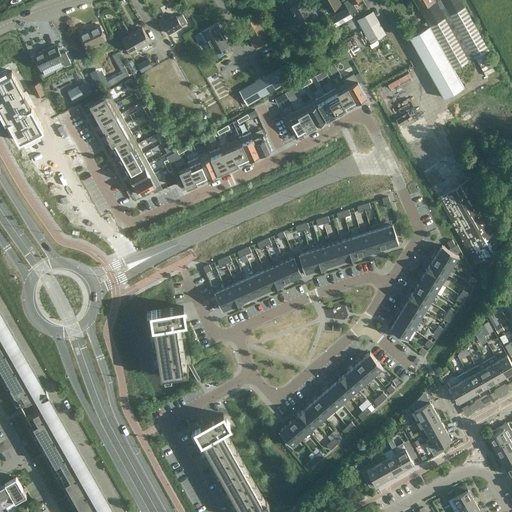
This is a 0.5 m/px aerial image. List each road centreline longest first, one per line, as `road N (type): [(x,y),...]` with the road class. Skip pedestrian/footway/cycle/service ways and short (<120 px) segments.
road 1 (residential): [(386,158),(361,115),(126,221),(67,124)]
road 2 (residential): [(154,254),(386,158)]
road 3 (residential): [(0,298),(121,511)]
road 4 (tertiary): [(170,511),(112,404),(88,317)]
road 5 (tertiary): [(55,330),(145,511)]
road 6 (residential): [(247,375),(164,425),(213,511)]
road 7 (residential): [(386,283),(371,277),(311,295),(235,331)]
road 8 (residential): [(386,158),(419,232),(386,283)]
road 9 (unclassified): [(511,99),(386,158)]
